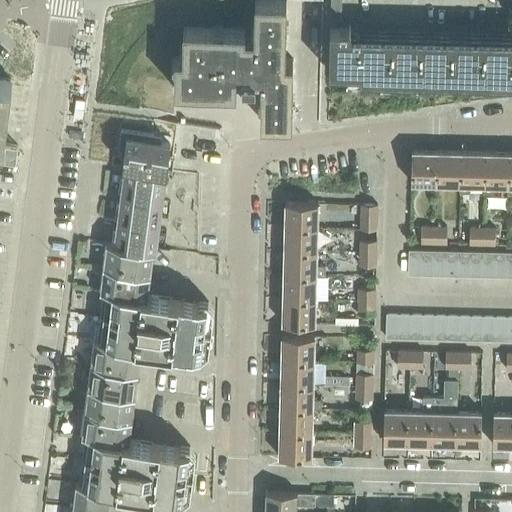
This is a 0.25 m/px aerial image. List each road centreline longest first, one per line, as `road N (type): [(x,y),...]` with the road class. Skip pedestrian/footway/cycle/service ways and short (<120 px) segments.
road 1 (residential): [(6,511),(67,0)]
road 2 (residential): [(240,475),(246,172),(271,150),(386,133)]
road 3 (residential): [(511,292),(383,289),(386,133)]
road 4 (residential): [(511,478),(240,475)]
road 5 (residential): [(386,133),(511,118)]
